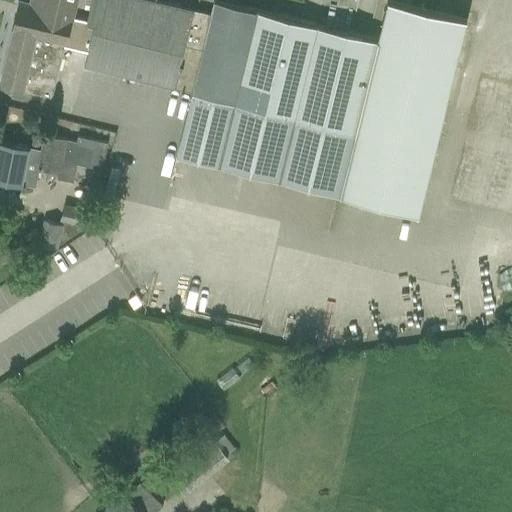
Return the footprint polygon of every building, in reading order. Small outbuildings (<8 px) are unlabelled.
[(87,25),(87,22),(72,19),(75,0),(32,0),(31,6),(22,4),(23,0),(21,0),(14,28),(15,28),(1,83),(53,96),(66,38),(82,42),(86,25),(87,25)] [(386,0),(378,37),(257,8),(222,0),(214,0),(211,13),(155,0),(92,0),(87,22),(87,25),(86,25),(82,42),(90,44),(85,65),(193,91),(193,93),(192,93),(177,156),(419,213),(427,180),(466,17),(395,0),(386,0)] [(45,133),(42,149),(1,140),(0,144),(0,178),(36,186),(38,168),(58,172),(57,177),(73,181),(77,163),(103,168),(108,143),(114,144),(115,136),(90,131),(89,138),(78,136),(77,140),(45,133)] [(83,228),(83,226),(61,220),(61,222),(44,218),(38,244),(58,249),(59,244),(83,228)] [(235,447),(225,433),(216,440),(208,429),(164,463),(186,492),(231,459),(226,453),(235,447)] [(174,485),(177,483),(172,476),(169,479),(174,485)] [(156,511),(163,505),(139,483),(127,496),(123,493),(104,511),(156,511)]
